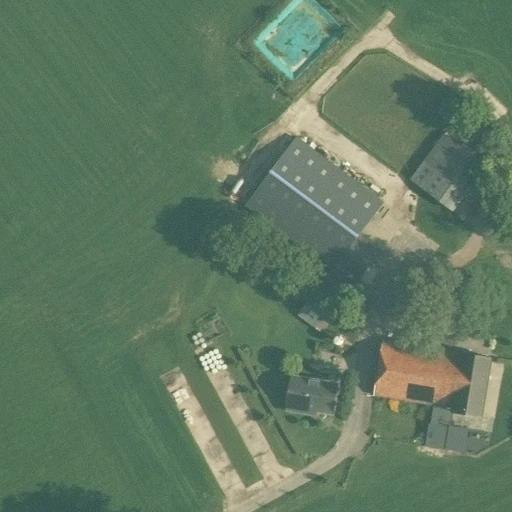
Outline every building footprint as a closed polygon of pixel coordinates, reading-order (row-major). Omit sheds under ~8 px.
[(422,164),(435,175),(403,218),(446,252),(479,204),(459,191),(482,160),(445,133),(422,164)] [(318,288),(308,305),(331,321),(380,252),(360,236),(384,203),(297,137),(245,206),(329,270),(318,288)] [(492,359),(461,354),(461,353),(454,351),(456,335),(440,332),(437,348),(382,339),(373,396),(433,406),(430,424),(370,414),(366,438),(447,451),(453,413),(482,417),(492,359)] [(332,415),(338,384),(291,377),(286,412),(306,415),(306,411),(332,415)] [(453,414),(452,424),(469,427),(471,417),(453,414)]
